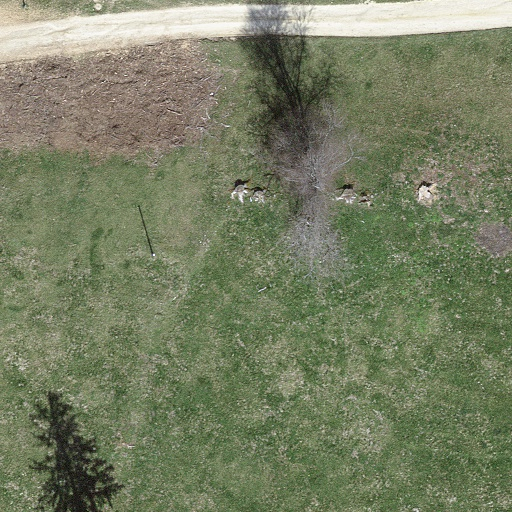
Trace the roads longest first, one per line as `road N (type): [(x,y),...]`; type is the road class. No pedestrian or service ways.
road 1 (track): [(312,24),(0,48)]
road 2 (track): [(511,13),(312,24)]
